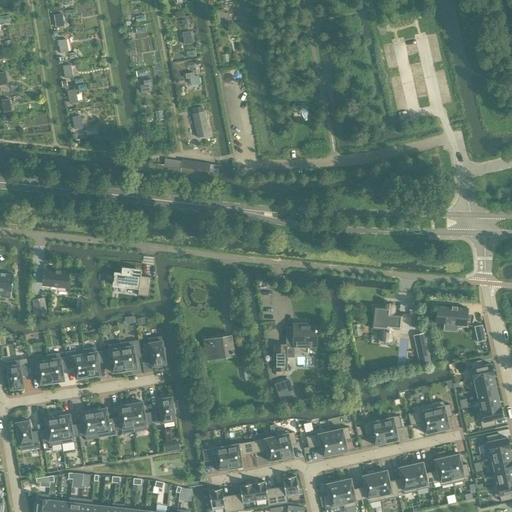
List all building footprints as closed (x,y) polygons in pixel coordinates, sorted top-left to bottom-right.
[(226,10),(216,11),(217,22),(227,21),(226,10)] [(62,16),(53,17),(54,28),(63,27),(62,16)] [(192,44),(190,32),(183,33),(184,45),(192,44)] [(64,36),(55,38),(57,49),(65,47),(64,36)] [(71,66),(62,68),(64,79),(72,77),(71,66)] [(199,73),(188,76),(191,86),(202,84),(199,73)] [(75,91),(66,92),(67,103),(76,102),(75,91)] [(10,101),(2,102),(3,113),(12,112),(10,101)] [(207,113),(205,113),(205,111),(203,112),(202,106),(192,108),(194,114),(193,114),(198,138),(210,135),(206,117),(208,117),(207,113)] [(80,117),(70,119),(73,131),(82,129),(80,117)] [(164,158),(163,166),(219,173),(220,165),(164,158)] [(141,270),(134,269),(122,267),(121,274),(115,273),(115,276),(114,276),(113,282),(114,282),(113,286),(124,287),(138,289),(138,295),(137,295),(149,297),(151,277),(141,276),(141,270)] [(45,272),(44,284),(44,286),(51,287),(51,288),(55,288),(66,289),(66,287),(68,274),(68,273),(68,271),(45,269),(45,270),(45,272)] [(0,297),(10,298),(11,292),(12,292),(14,274),(13,274),(13,275),(0,273),(0,297)] [(47,313),(44,298),(32,300),(35,315),(37,315),(47,313)] [(383,305),(383,307),(375,306),(373,328),(380,328),(379,338),(391,339),(392,328),(399,329),(400,315),(393,314),(394,306),(386,305),(383,305)] [(452,307),(437,305),(437,306),(438,306),(436,323),(466,326),(467,325),(465,325),(467,308),(457,307),(457,306),(456,306),(456,307),(452,307),(452,306),(452,307)] [(316,326),(303,326),(303,324),(293,324),(293,327),(286,327),(286,345),(274,345),(274,371),(286,371),(286,349),(294,349),(294,345),(316,345),(316,326)] [(474,326),(478,342),(486,340),(482,324),(474,326)] [(412,335),(419,366),(429,364),(423,332),(412,335)] [(230,336),(205,340),(204,339),(208,361),(234,356),(231,335),(230,335),(230,336)] [(151,355),(153,366),(166,364),(165,357),(166,357),(164,348),(163,348),(161,336),(148,338),(149,343),(143,344),(145,356),(151,355)] [(120,343),(125,372),(133,370),(132,369),(137,369),(135,358),(141,357),(138,340),(120,343)] [(103,351),(105,363),(111,362),(112,373),(117,372),(117,373),(125,372),(120,343),(108,345),(109,350),(103,351)] [(84,349),(88,378),(96,376),(96,375),(101,375),(99,364),(105,363),(103,351),(97,352),(96,347),(84,349)] [(65,352),(66,357),(68,369),(74,368),(76,379),(81,378),(81,379),(88,378),(84,349),(65,352)] [(47,355),(52,384),(60,382),(59,381),(64,381),(62,370),(68,369),(66,357),(60,358),(59,353),(47,355)] [(47,356),(29,359),(32,375),(38,374),(39,385),(44,384),(44,385),(52,384),(47,355),(47,356)] [(6,362),(8,374),(7,374),(8,383),(9,383),(10,390),(24,388),(22,376),(28,375),(26,364),(28,364),(27,358),(19,360),(6,362)] [(467,369),(470,380),(493,375),(491,364),(483,366),(481,360),(470,363),(471,368),(467,369)] [(495,386),(493,375),(470,380),(470,381),(474,380),(476,390),(495,386)] [(289,380),(275,385),(281,403),(296,398),(289,380)] [(498,396),(495,386),(476,390),(478,400),(498,396)] [(500,407),(498,396),(478,400),(480,411),(478,411),(478,412),(500,407)] [(154,412),(156,424),(175,420),(174,413),(175,413),(174,404),(173,404),(171,397),(158,399),(160,411),(154,412)] [(431,404),(437,432),(445,430),(445,429),(449,428),(447,417),(453,416),(450,404),(444,406),(443,401),(431,404)] [(130,403),(135,432),(147,430),(146,425),(152,424),(150,412),(144,413),(143,402),(138,403),(138,402),(130,403)] [(114,418),(116,430),(122,429),(122,434),(135,432),(130,403),(122,404),(123,405),(118,406),(120,418),(114,418)] [(437,432),(431,404),(413,408),(414,413),(408,414),(411,426),(422,423),(425,434),(430,433),(430,434),(437,432)] [(500,407),(478,412),(482,428),(496,425),(495,419),(503,418),(500,407)] [(94,409),(98,438),(117,435),(116,430),(114,418),(108,419),(106,408),(101,409),(101,408),(94,409)] [(85,435),(86,440),(98,438),(94,409),(86,411),(81,412),(83,423),(77,424),(79,436),(85,435)] [(57,415),(62,444),(74,442),(73,437),(79,436),(77,424),(71,425),(70,414),(65,415),(65,414),(57,415)] [(49,441),(49,446),(62,444),(57,415),(49,417),(50,418),(45,418),(47,429),(41,430),(43,442),(49,441)] [(399,416),(381,420),(386,444),(394,442),(394,441),(398,440),(396,429),(402,428),(399,416)] [(381,420),(363,424),(366,436),(372,434),(374,445),(379,444),(379,445),(386,444),(381,420)] [(20,445),(21,451),(40,448),(37,431),(31,432),(29,421),(16,423),(18,436),(17,436),(19,445),(20,445)] [(348,427),(330,431),(336,455),(343,453),(343,452),(347,451),(345,440),(351,439),(348,427)] [(288,430),(276,433),(282,460),(289,458),(289,457),(294,456),(291,445),(297,444),(294,432),(289,433),(288,430)] [(328,457),(336,455),(330,431),(306,437),(309,448),(321,446),(323,457),(328,456),(328,457)] [(274,462),(282,460),(276,433),(275,433),(276,436),(251,442),(254,453),(267,451),(269,462),(274,461),(274,462)] [(483,443),(485,454),(510,449),(507,438),(499,439),(498,434),(486,436),(488,442),(483,443)] [(254,453),(251,442),(226,446),(230,470),(238,469),(238,468),(242,467),(241,456),(254,453)] [(223,471),(230,470),(226,446),(202,450),(204,462),(216,460),(218,471),(222,470),(223,471)] [(488,454),(490,464),(511,459),(510,449),(485,454),(486,455),(488,454)] [(446,456),(453,483),(465,480),(464,477),(470,476),(467,464),(461,465),(459,454),(454,455),(454,454),(446,456)] [(453,483),(446,456),(439,458),(439,459),(435,460),(437,471),(431,472),(434,484),(440,482),(440,486),(453,483)] [(491,475),(511,470),(511,459),(490,464),(492,474),(491,475)] [(410,464),(416,491),(417,491),(417,490),(434,486),(434,484),(431,472),(425,473),(423,462),(418,463),(418,462),(410,464)] [(404,494),(416,491),(410,464),(403,466),(403,467),(398,468),(401,479),(395,480),(398,492),(403,490),(404,494)] [(398,492),(395,480),(389,481),(387,470),(382,471),(374,472),(381,501),(399,496),(398,492)] [(493,486),(511,481),(511,470),(491,475),(494,485),(492,485),(493,486)] [(359,488),(362,500),(367,499),(368,503),(381,501),(374,472),(367,474),(367,475),(362,476),(365,487),(359,488)] [(284,486),(275,488),(278,505),(288,503),(287,496),(299,494),(298,489),(299,489),(298,481),(297,481),(296,476),(283,478),(284,486)] [(338,480),(345,509),(357,506),(356,501),(362,500),(359,488),(353,490),(351,479),(346,480),(346,479),(338,480)] [(344,504),(338,480),(331,482),(331,483),(326,484),(329,495),(323,496),(325,508),(344,504)] [(265,481),(252,484),(255,501),(267,499),(268,506),(278,505),(275,488),(266,489),(265,481)] [(511,481),(493,486),(495,497),(500,496),(501,502),(511,499),(511,496),(511,493),(511,481)] [(241,494),(232,495),(235,511),(239,511),(245,510),(244,503),(255,501),(252,484),(240,486),(241,494)] [(222,489),(209,491),(212,510),(224,508),(224,511),(234,511),(235,511),(232,495),(223,497),(222,489)] [(46,511),(49,495),(37,494),(36,505),(35,505),(34,511),(46,511)] [(49,495),(46,511),(57,511),(59,501),(49,500),(49,495)] [(59,501),(57,511),(68,511),(70,497),(69,502),(59,501)] [(70,497),(68,511),(79,511),(81,499),(70,497)] [(81,499),(79,511),(90,511),(92,500),(81,499)] [(92,500),(90,511),(101,511),(102,506),(92,505),(92,500)] [(102,506),(101,511),(112,511),(113,503),(112,507),(102,506)] [(113,503),(112,511),(122,511),(124,505),(113,503)]
